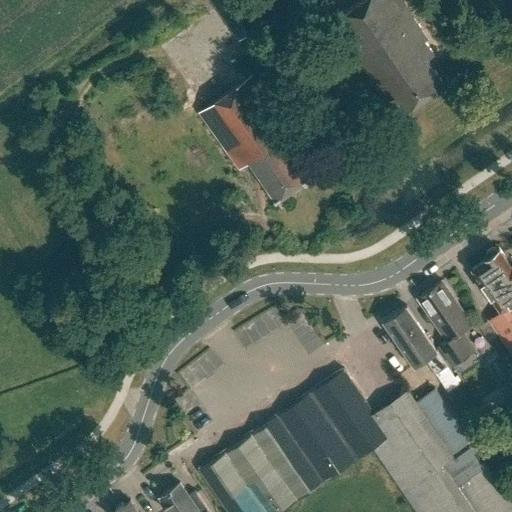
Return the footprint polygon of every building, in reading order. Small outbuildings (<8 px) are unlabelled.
[(245,0),(211,0),(239,40),(262,24),(245,0)] [(286,18),(302,9),(297,0),(296,0),(281,8),(286,18)] [(385,101),(395,94),(407,110),(444,84),(426,58),(433,53),(425,41),(428,39),(401,0),(362,0),(331,22),(385,101)] [(253,73),(198,111),(200,114),(207,124),(238,168),(248,161),(276,201),(310,177),(283,138),(293,131),(253,73)] [(471,270),(500,311),(488,319),(511,353),(511,266),(511,267),(499,249),(485,259),(485,260),(471,270)] [(439,324),(437,325),(447,340),(438,346),(452,366),(475,350),(462,331),(472,324),(442,280),(420,296),(439,324)] [(426,359),(436,374),(447,366),(437,352),(438,351),(407,306),(384,321),(415,367),(426,359)] [(230,511),(280,511),(374,447),(419,511),(511,511),(511,500),(435,388),(417,401),(409,390),(375,413),(344,369),(200,469),(230,511)] [(159,497),(169,511),(210,511),(195,490),(188,494),(180,482),(159,497)] [(138,511),(130,500),(112,511),(138,511)]
